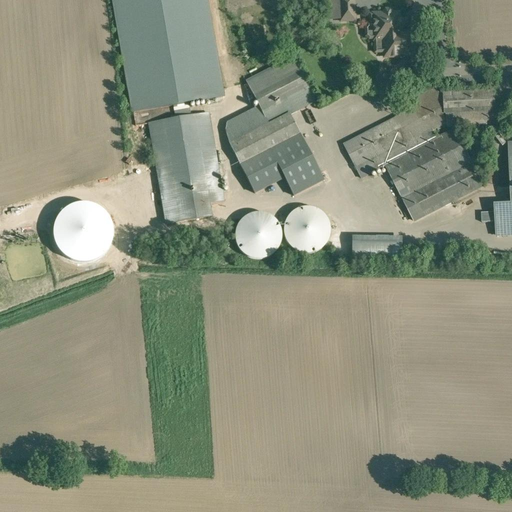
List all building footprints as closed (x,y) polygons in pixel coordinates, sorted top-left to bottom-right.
[(205,0),(113,0),(133,114),(173,107),(188,104),(223,98),(205,0)] [(355,0),(339,0),(340,23),(356,22),(355,0)] [(383,34),(399,33),(399,31),(401,31),(404,28),(403,23),(401,21),(399,21),(398,14),(392,14),(392,13),(389,11),(385,11),(382,14),(383,15),(376,15),(377,26),(374,26),(374,41),(383,41),(383,34)] [(414,33),(399,33),(383,34),(383,41),(384,58),(415,56),(414,33)] [(261,110),(225,128),(242,163),(301,134),(291,115),(315,103),(293,58),(246,81),(261,110)] [(495,91),(444,94),(346,146),(362,178),(383,166),(413,223),(485,186),(455,130),(438,139),(434,131),(447,125),(447,128),(496,124),(495,91)] [(188,104),(173,107),(176,120),(150,124),(167,225),(210,217),(208,205),(223,202),(207,114),(190,116),(188,104)] [(511,234),(511,144),(508,145),(511,207),(494,208),(496,236),(511,234)] [(330,237),(331,232),(330,226),(329,222),(326,218),(323,214),(319,211),(316,209),(312,208),(306,208),(302,208),(298,210),(294,212),(290,215),(287,219),(285,223),(284,227),(283,232),(284,237),(285,241),(287,245),(291,249),(295,252),(299,254),(304,255),(308,255),(313,255),(316,254),(320,252),(324,249),(327,245),(329,242),(330,237)] [(282,241),(282,236),(282,231),(280,227),(278,222),(275,218),(271,215),(267,214),(263,213),(258,212),(253,213),(249,214),(245,216),(241,219),(238,223),(236,227),(235,231),(235,236),(235,241),(237,246),(239,249),(243,254),(246,256),(251,258),(256,260),(260,260),(264,259),(267,258),(271,256),(275,253),(278,249),(280,246),(282,241)] [(352,261),(403,261),(403,239),(352,238),(352,261)]
